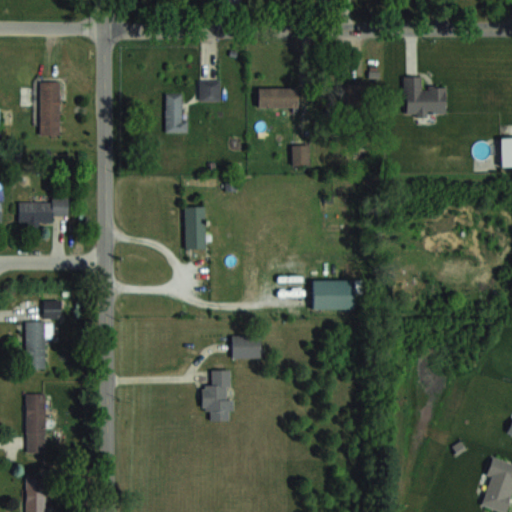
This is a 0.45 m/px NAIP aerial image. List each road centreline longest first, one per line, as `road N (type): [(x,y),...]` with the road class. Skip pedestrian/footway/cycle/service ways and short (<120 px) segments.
road 1 (tertiary): [(107,511),(101,0)]
road 2 (residential): [(0,26),(511,28)]
